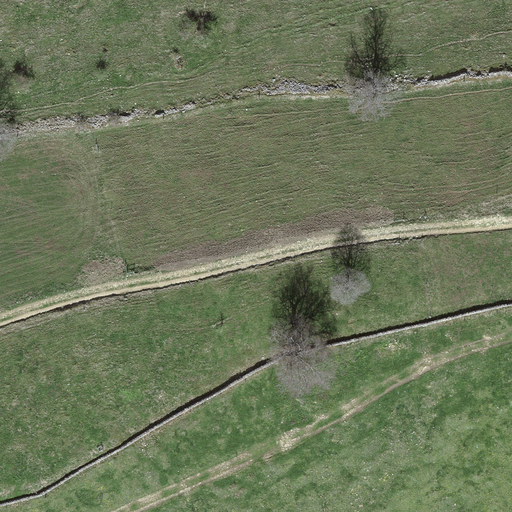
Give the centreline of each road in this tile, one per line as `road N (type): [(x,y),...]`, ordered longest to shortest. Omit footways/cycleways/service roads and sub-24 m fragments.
road 1 (track): [(511,224),(468,222),(210,271),(0,325)]
road 2 (track): [(511,336),(401,373),(264,454),(125,511)]
